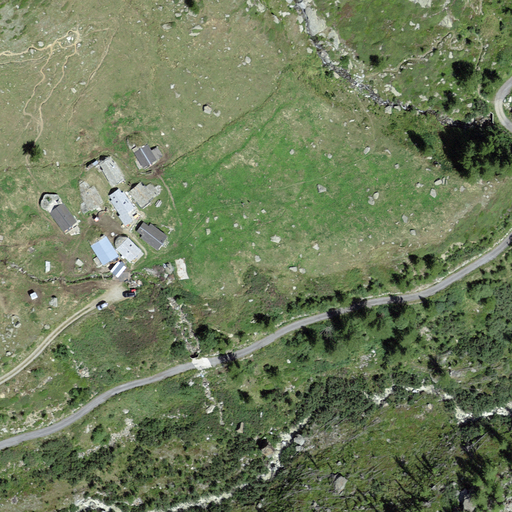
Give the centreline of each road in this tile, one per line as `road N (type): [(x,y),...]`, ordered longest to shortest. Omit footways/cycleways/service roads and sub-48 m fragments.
road 1 (track): [(511,238),(422,297),(293,327),(253,350),(122,388),(65,424),(0,446)]
road 2 (track): [(0,381),(128,272)]
